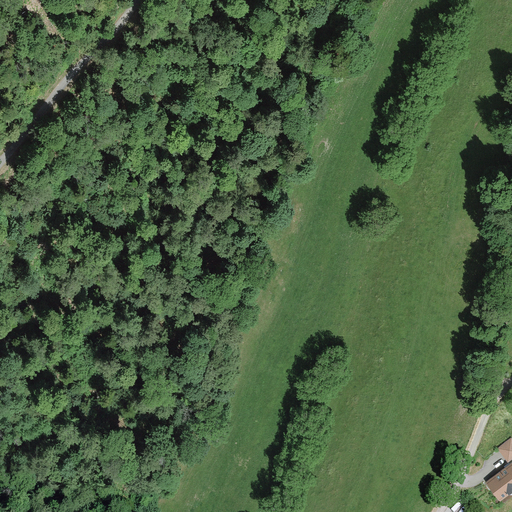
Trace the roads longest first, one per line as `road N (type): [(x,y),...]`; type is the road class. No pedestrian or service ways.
road 1 (track): [(0,164),(138,0)]
road 2 (residential): [(499,392),(442,511)]
road 3 (track): [(499,392),(511,267)]
